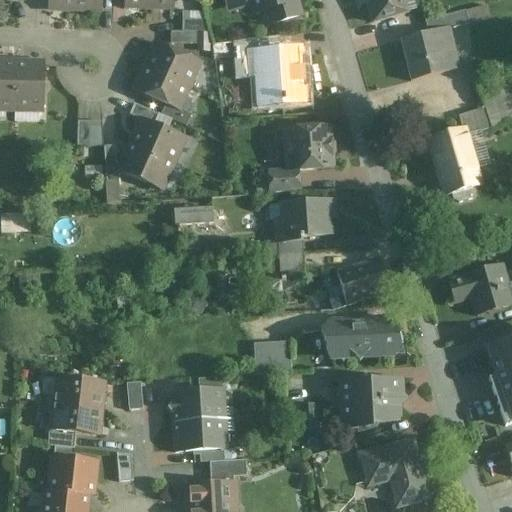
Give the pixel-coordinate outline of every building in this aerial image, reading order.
[(48,0),(48,10),(74,11),(74,0),(48,0)] [(74,0),(74,11),(100,11),(100,0),(74,0)] [(124,0),(124,8),(148,9),(148,0),(124,0)] [(148,0),(148,9),(172,10),(172,0),(148,0)] [(243,0),(244,2),(250,0),(251,0),(256,16),(266,13),(270,25),(299,17),(293,0),(243,0)] [(365,0),(373,25),(406,15),(406,13),(415,11),(412,0),(365,0)] [(464,12),(432,21),(435,33),(449,29),(449,31),(468,26),(464,12)] [(204,22),(182,21),(181,33),(196,34),(208,34),(204,22)] [(435,33),(400,42),(410,83),(459,70),(458,69),(453,70),(449,51),(454,50),(449,31),(449,29),(435,33)] [(181,33),(170,33),(170,45),(196,45),(196,34),(181,33)] [(274,38),(232,44),(235,81),(245,80),(245,75),(256,74),(254,53),(275,51),(274,38)] [(199,64),(155,44),(145,68),(188,88),(199,64)] [(275,51),(254,53),(256,74),(260,74),(262,106),(258,106),(258,108),(304,105),(301,50),(275,51)] [(15,63),(0,63),(0,110),(14,111),(15,63)] [(43,64),(15,63),(14,111),(42,112),(43,64)] [(188,88),(145,68),(134,92),(165,106),(178,111),(188,88)] [(511,85),(509,74),(476,84),(480,111),(485,110),(491,129),(507,123),(499,101),(511,95),(511,85)] [(157,116),(134,105),(129,117),(140,121),(153,127),(157,116)] [(178,111),(165,106),(160,117),(186,128),(191,117),(178,111)] [(480,111),(458,118),(462,131),(463,130),(465,137),(491,129),(485,110),(480,111)] [(14,121),(41,121),(41,113),(14,113),(14,121)] [(153,127),(140,121),(130,145),(173,164),(184,141),(153,127)] [(101,123),(77,122),(76,147),(103,148),(101,123)] [(329,130),(296,132),(293,129),(288,130),(283,135),(283,140),(286,143),(288,171),(288,172),(298,172),(332,169),(331,155),(332,155),(332,144),(330,144),(329,130)] [(462,131),(428,141),(445,198),(477,188),(472,172),(476,171),(465,137),(463,130),(462,131)] [(173,164),(130,145),(117,172),(159,191),(162,190),(173,164)] [(115,147),(103,148),(105,184),(118,183),(117,177),(113,175),(117,166),(115,147)] [(298,172),(288,172),(288,171),(268,172),(269,195),(299,193),(298,172)] [(326,202),(280,205),(283,243),(275,243),(275,245),(277,244),(302,243),(301,239),(329,237),(326,202)] [(195,211),(173,212),(174,226),(196,225),(195,211)] [(302,243),(277,244),(278,257),(303,255),(302,243)] [(303,255),(278,257),(280,279),(304,278),(303,255)] [(377,261),(336,274),(346,307),(388,293),(377,261)] [(499,267),(465,277),(465,279),(448,283),(454,304),(472,299),(477,317),(511,308),(506,289),(504,290),(498,269),(500,268),(499,267)] [(392,320),(328,324),(320,332),(329,361),(393,358),(400,346),(401,346),(399,338),(397,339),(392,320)] [(511,340),(480,351),(506,427),(511,425),(511,340)] [(290,363),(254,366),(254,377),(291,375),(290,363)] [(230,379),(197,381),(198,393),(219,392),(231,391),(230,379)] [(104,385),(56,380),(54,398),(42,397),(42,404),(101,411),(104,385)] [(406,430),(403,381),(337,385),(340,434),(406,430)] [(140,384),(126,385),(128,412),(142,411),(140,384)] [(198,393),(171,394),(172,404),(167,410),(172,414),(173,424),(233,421),(232,409),(220,410),(219,404),(220,404),(219,392),(198,393)] [(101,411),(42,404),(41,412),(53,414),(51,431),(51,432),(75,434),(98,437),(101,411)] [(233,421),(173,424),(175,454),(192,453),(222,451),(222,447),(221,433),(233,432),(233,421)] [(75,434),(51,432),(51,431),(49,431),(47,447),(73,450),(75,434)] [(412,442),(359,457),(367,488),(390,482),(397,509),(428,500),(412,442)] [(222,451),(192,453),(193,457),(199,457),(199,465),(209,464),(235,463),(235,451),(222,451)] [(131,457),(116,455),(118,484),(133,482),(131,457)] [(95,465),(53,460),(49,493),(87,497),(91,497),(95,465)] [(235,463),(209,464),(210,485),(233,484),(232,479),(246,478),(245,462),(235,463)] [(210,485),(185,487),(186,511),(228,511),(228,506),(234,505),(233,484),(210,485)] [(49,493),(45,492),(42,511),(85,511),(87,497),(49,493)]
